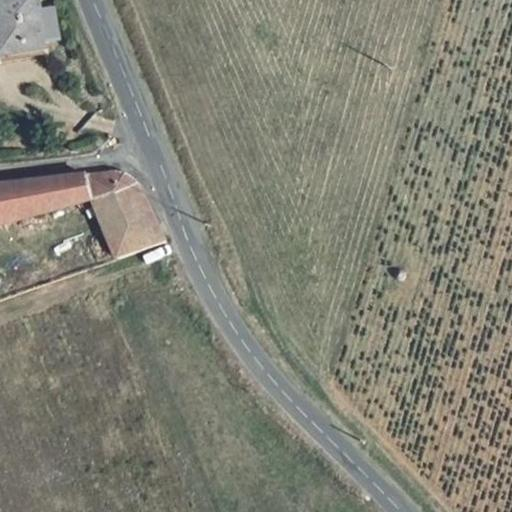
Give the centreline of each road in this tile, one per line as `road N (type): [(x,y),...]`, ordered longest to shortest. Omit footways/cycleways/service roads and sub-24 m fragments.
road 1 (tertiary): [(154,160),(235,333),(400,511)]
road 2 (tertiary): [(94,0),(154,160)]
road 3 (unclassified): [(154,160),(0,173)]
